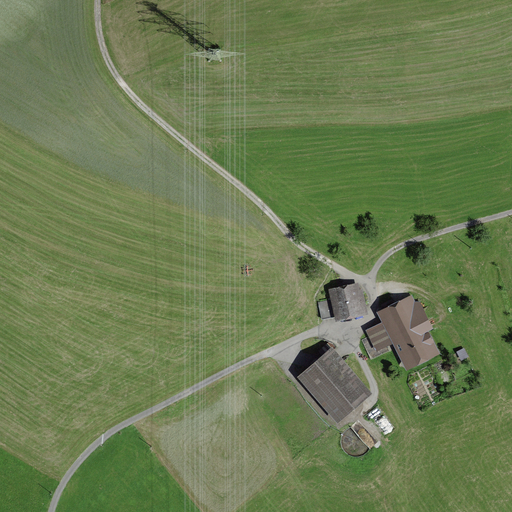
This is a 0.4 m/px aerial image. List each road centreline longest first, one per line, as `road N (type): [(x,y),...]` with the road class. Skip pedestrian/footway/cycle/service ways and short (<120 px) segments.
road 1 (track): [(97,0),(109,64),(141,104),(302,246),(371,285)]
road 2 (track): [(268,351),(113,430),(72,469),(51,511)]
